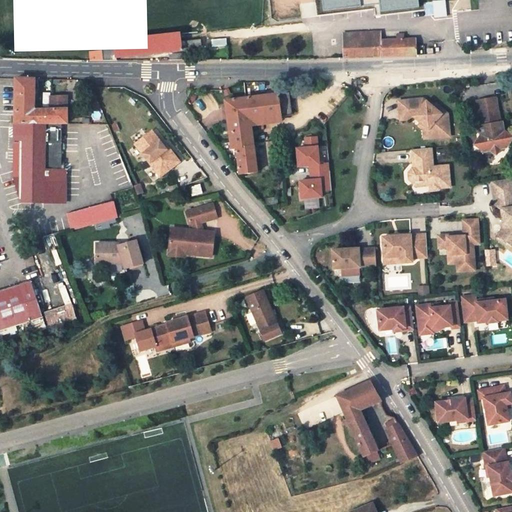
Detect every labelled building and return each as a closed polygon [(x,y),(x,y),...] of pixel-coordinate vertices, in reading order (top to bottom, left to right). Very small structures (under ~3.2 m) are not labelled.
[(362,7),(361,0),(320,0),(322,11),(362,7)] [(424,3),(426,18),(447,15),(446,1),(424,3)] [(380,31),(343,33),(344,58),(416,56),(415,39),(403,39),(396,39),(381,40),(380,31)] [(95,51),(96,60),(117,60),(116,58),(201,47),(200,39),(181,41),(180,38),(115,47),(115,49),(101,51),(95,51)] [(62,169),(63,124),(67,124),(67,95),(48,95),(49,108),(34,108),(33,78),(14,77),(13,142),(19,142),(19,202),(66,204),(67,170),(62,169)] [(290,115),(287,93),(278,94),(281,116),(290,115)] [(278,94),(248,98),(251,120),(281,116),(278,94)] [(226,101),(232,149),(237,149),(240,175),(257,173),(251,120),(248,98),(226,101)] [(399,101),(401,120),(413,119),(414,117),(421,122),(429,130),(430,138),(450,136),(448,114),(443,110),(440,113),(434,108),(424,99),(399,101)] [(474,146),(484,153),(490,152),(497,156),(501,150),(507,149),(511,140),(511,137),(504,132),(503,127),(501,127),(500,123),(496,99),(478,102),(481,126),(479,127),(481,136),(474,146)] [(436,104),(434,108),(440,113),(443,110),(436,104)] [(424,129),(425,139),(430,138),(429,130),(421,122),(419,125),(424,129)] [(136,143),(157,171),(159,169),(163,174),(180,161),(173,151),(170,153),(165,146),(156,134),(151,137),(148,134),(136,143)] [(318,138),(307,139),(308,149),(298,149),(300,167),(311,166),(312,173),(331,172),(330,164),(320,165),(318,138)] [(429,184),(430,190),(438,190),(440,188),(450,187),(449,166),(433,167),(432,148),(412,150),(414,169),(412,169),(409,173),(410,179),(414,183),(429,181),(429,184)] [(331,172),(312,173),(313,181),(301,182),(302,199),(322,198),(322,191),(332,190),(331,172)] [(511,180),(492,183),(496,206),(502,211),(503,220),(505,222),(506,228),(504,229),(498,237),(507,243),(510,239),(511,238),(511,180)] [(200,185),(190,188),(192,196),(202,194),(200,185)] [(112,201),(67,214),(71,230),(116,217),(112,201)] [(202,223),(218,218),(214,205),(187,213),(191,226),(194,226),(202,223)] [(438,237),(439,249),(448,248),(448,256),(457,255),(457,264),(458,272),(475,271),(473,245),(479,244),(477,220),(463,221),(464,239),(458,239),(458,237),(453,238),(453,236),(438,237)] [(196,231),(204,232),(202,223),(194,226),(196,231)] [(196,231),(172,229),(169,248),(185,249),(185,254),(212,257),(214,233),(204,232),(196,231)] [(383,239),(384,260),(401,258),(401,265),(413,264),(412,260),(428,258),(426,236),(383,239)] [(112,262),(123,258),(125,264),(127,269),(145,263),(137,241),(124,245),(124,244),(124,243),(97,244),(98,265),(112,264),(112,262)] [(185,249),(169,248),(168,256),(184,258),(185,254),(185,249)] [(333,252),(334,271),(341,270),(360,269),(360,268),(376,267),(375,250),(359,252),(359,251),(333,252)] [(448,256),(449,265),(457,264),(457,255),(448,256)] [(360,269),(341,270),(342,278),(360,276),(360,269)] [(31,281),(0,291),(0,331),(23,324),(25,332),(32,330),(29,322),(43,318),(31,281)] [(419,289),(419,297),(430,296),(429,288),(419,289)] [(246,297),(261,331),(265,340),(281,333),(263,290),(252,295),(246,297)] [(462,298),(465,322),(474,321),(474,315),(477,315),(478,321),(479,323),(488,322),(488,323),(498,322),(498,321),(508,320),(505,300),(494,301),(494,299),(476,301),(476,296),(462,298)] [(417,307),(420,331),(438,329),(452,327),(452,329),(461,328),(458,302),(449,303),(450,307),(431,309),(430,306),(417,307)] [(45,314),(51,329),(71,320),(65,306),(45,314)] [(378,312),(381,332),(394,330),(402,329),(403,332),(414,331),(411,308),(378,312)] [(205,312),(166,323),(167,325),(152,330),(156,345),(171,341),(173,347),(191,342),(190,338),(211,332),(205,312)] [(158,351),(173,347),(171,341),(156,345),(158,351)] [(337,396),(354,433),(351,434),(353,439),(356,438),(365,457),(378,451),(360,410),(381,401),(370,382),(337,396)] [(484,400),(490,426),(510,422),(507,409),(506,405),(511,404),(511,400),(511,394),(506,395),(504,387),(479,392),(481,401),(484,400)] [(437,405),(440,425),(459,422),(459,424),(477,422),(474,401),(466,402),(466,401),(437,405)] [(396,418),(385,423),(388,429),(399,423),(396,418)] [(419,456),(399,423),(388,429),(387,429),(402,464),(419,456)] [(492,478),(496,497),(511,493),(511,473),(510,464),(509,464),(506,449),(485,453),(490,479),(492,478)] [(378,451),(365,457),(368,464),(381,458),(378,451)]
